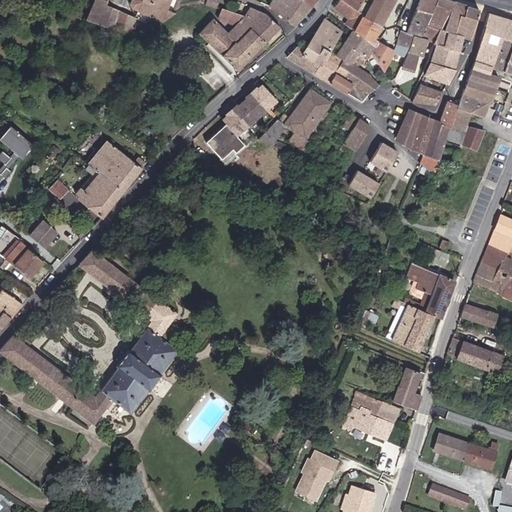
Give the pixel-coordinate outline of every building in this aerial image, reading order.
[(100,0),(93,19),(138,39),(145,23),(109,7),(110,3),(103,0),(100,0)] [(176,12),(181,0),(144,0),(141,7),(142,10),(149,13),(149,15),(170,24),(181,16),(176,12)] [(300,21),(310,9),(298,0),(276,0),(273,7),(295,26),(300,21)] [(317,0),(298,0),(310,9),(317,0)] [(349,0),(346,5),(365,17),(374,0),(349,0)] [(363,20),(384,29),(398,0),(374,0),(365,17),(363,20)] [(423,0),(418,14),(433,18),(440,1),(437,0),(423,0)] [(430,28),(443,33),(455,5),(440,1),(433,18),(430,28)] [(363,20),(365,17),(346,5),(341,13),(356,23),(352,32),(355,34),(363,20)] [(466,39),(472,41),(481,13),(457,6),(441,45),(461,53),(466,39)] [(243,75),(272,47),(259,34),(264,30),(253,20),(230,10),(226,18),(242,26),(234,34),(221,21),(206,34),(243,75)] [(272,47),(287,33),(275,21),(265,14),(260,12),(253,20),(264,30),(259,34),(272,47)] [(426,37),(430,28),(433,18),(418,14),(408,38),(403,36),(395,57),(405,62),(414,39),(419,40),(421,35),(426,37)] [(489,70),(492,71),(499,51),(508,54),(511,43),(511,23),(489,17),(474,64),(470,62),(467,70),(487,76),(489,70)] [(374,43),(378,35),(374,33),(376,29),(382,33),(384,29),(363,20),(355,34),(357,35),(372,46),(374,43)] [(329,52),(333,55),(346,35),(333,26),(315,55),(318,57),(324,60),(329,52)] [(438,47),(439,44),(443,33),(430,28),(426,37),(421,35),(419,40),(414,39),(405,62),(399,76),(412,82),(417,66),(420,68),(427,52),(435,55),(438,47)] [(376,49),(372,46),(357,35),(341,60),(344,62),(340,70),(350,76),(347,81),(373,97),(381,89),(366,79),(367,78),(351,68),(358,57),(366,65),(372,57),(376,49)] [(464,54),(472,41),(466,39),(461,53),(464,54)] [(511,43),(508,54),(499,51),(492,71),(511,76),(511,43)] [(454,71),(461,53),(441,45),(439,44),(438,47),(448,52),(442,67),(454,71)] [(388,77),(395,57),(378,46),(376,49),(372,57),(388,77)] [(454,71),(442,67),(448,52),(438,47),(435,55),(430,66),(427,75),(438,80),(448,84),(454,71)] [(318,57),(315,55),(311,61),(310,60),(306,52),(292,61),(309,72),(318,57)] [(324,60),(328,62),(333,55),(329,52),(324,60)] [(319,77),(331,85),(336,74),(347,81),(350,76),(340,70),(344,62),(341,60),(333,55),(328,62),(319,77)] [(328,62),(324,60),(318,57),(309,72),(319,77),(328,62)] [(488,104),(489,105),(498,80),(487,76),(467,70),(455,105),(459,106),(457,112),(470,116),(482,120),(488,104)] [(363,105),(373,97),(347,81),(336,74),(331,85),(363,105)] [(436,86),(438,80),(427,75),(424,81),(436,86)] [(437,107),(443,93),(423,85),(416,102),(437,107)] [(238,138),(241,143),(282,107),(267,89),(262,93),(268,99),(256,109),(251,104),(243,111),(248,117),(236,127),(231,121),(227,125),(229,128),(238,138)] [(299,150),(332,104),(313,92),(282,126),(277,122),(258,142),(274,149),(279,138),(288,128),(296,134),(289,145),(299,150)] [(440,162),(447,142),(457,112),(459,106),(455,105),(449,103),(442,123),(436,121),(431,137),(425,155),(422,163),(437,169),(440,162)] [(400,140),(413,149),(419,133),(425,116),(412,111),(400,140)] [(460,147),(466,128),(470,116),(457,112),(447,142),(460,147)] [(354,131),(361,119),(354,115),(347,127),(354,131)] [(425,116),(419,133),(431,137),(436,121),(425,116)] [(179,136),(185,129),(173,119),(167,126),(179,136)] [(342,153),(353,159),(371,126),(361,119),(354,131),(342,153)] [(217,157),(228,147),(238,138),(229,128),(208,147),(217,157)] [(463,149),(477,153),(485,134),(470,129),(463,149)] [(16,172),(26,160),(30,163),(40,152),(15,131),(4,145),(20,158),(16,163),(8,156),(2,163),(10,169),(3,178),(0,175),(0,193),(0,189),(0,190),(11,178),(15,181),(20,175),(16,172)] [(381,155),(388,142),(372,133),(365,145),(381,155)] [(419,133),(413,149),(425,155),(431,137),(419,133)] [(486,169),(499,174),(511,144),(511,140),(497,137),(495,140),(497,141),(488,164),(486,169)] [(486,169),(497,141),(495,140),(484,169),(486,169)] [(144,160),(140,165),(114,143),(94,167),(127,193),(151,166),(144,160)] [(217,157),(221,160),(231,151),(228,147),(217,157)] [(72,193),(105,219),(127,193),(94,167),(72,193)] [(345,184),(373,199),(381,182),(353,168),(345,184)] [(340,182),(343,177),(332,172),(327,169),(325,174),(340,182)] [(67,189),(55,179),(48,186),(60,197),(67,189)] [(511,248),(511,249),(511,248),(511,220),(501,217),(490,247),(511,255),(511,248)] [(45,245),(58,230),(45,219),(32,234),(45,245)] [(10,232),(0,242),(0,266),(3,269),(10,261),(29,276),(43,260),(10,232)] [(437,249),(445,253),(448,244),(440,241),(437,249)] [(496,275),(507,280),(511,266),(511,255),(490,247),(475,285),(489,291),(496,275)] [(17,332),(0,352),(0,353),(94,421),(111,399),(131,414),(149,390),(151,391),(164,374),(162,373),(178,351),(165,341),(172,331),(168,327),(178,313),(95,252),(80,266),(155,320),(132,350),(130,348),(117,366),(118,368),(95,397),(21,342),(24,338),(17,332)] [(443,269),(448,257),(436,252),(431,264),(443,269)] [(444,321),(456,284),(415,268),(408,286),(419,290),(416,297),(426,301),(422,312),(444,321)] [(489,291),(500,297),(507,280),(496,275),(489,291)] [(500,297),(511,301),(511,282),(507,280),(500,297)] [(0,308),(10,316),(18,306),(21,303),(2,289),(0,291),(0,308)] [(407,296),(405,302),(418,307),(420,301),(407,296)] [(462,318),(493,330),(498,318),(466,307),(462,318)] [(0,330),(10,316),(0,308),(0,330)] [(430,359),(439,335),(444,321),(422,312),(411,308),(396,345),(430,359)] [(499,375),(505,359),(455,340),(448,360),(452,361),(453,358),(499,375)] [(417,413),(423,396),(417,393),(423,379),(427,380),(429,375),(410,368),(395,403),(417,413)] [(439,389),(444,391),(448,380),(443,378),(439,389)] [(326,398),(336,402),(341,391),(331,387),(326,398)] [(399,413),(388,409),(389,406),(360,394),(353,409),(394,426),(399,413)] [(387,442),(394,426),(353,409),(352,409),(344,429),(360,436),(362,432),(387,442)] [(497,452),(490,450),(441,433),(435,451),(492,470),(497,452)] [(490,450),(497,452),(499,446),(493,443),(490,450)] [(326,482),(335,464),(315,455),(297,494),(314,502),(322,486),(319,485),(322,480),(326,482)] [(275,485),(284,490),(288,482),(280,476),(275,485)] [(468,499),(436,489),(434,494),(431,493),(430,498),(468,510),(469,505),(466,504),(468,499)] [(371,511),(376,497),(356,490),(348,511),(371,511)]
